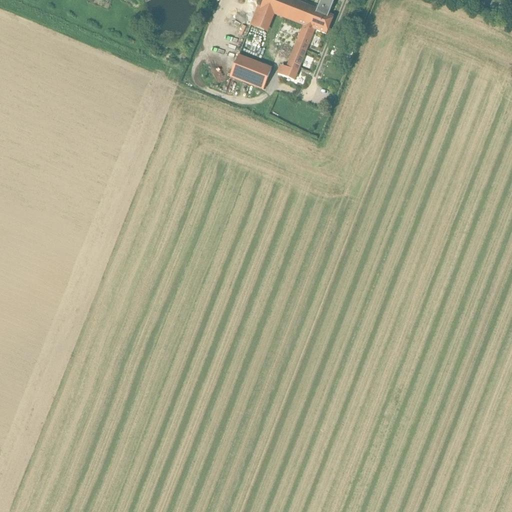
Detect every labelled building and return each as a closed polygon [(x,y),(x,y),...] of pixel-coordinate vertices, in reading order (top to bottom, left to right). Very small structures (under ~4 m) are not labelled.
[(295,2),(289,0),(264,0),(261,8),(272,12),(288,18),(295,2)] [(321,0),(318,11),(311,28),(314,29),(318,31),(326,35),(333,17),(328,15),(333,3),(325,0),(321,0)] [(318,11),(295,2),(288,18),(305,25),(311,28),(318,11)] [(261,8),(258,7),(251,26),(264,31),(272,12),(261,8)] [(305,25),(301,36),(310,40),(314,29),(311,28),(305,25)] [(310,40),(301,36),(288,69),(282,67),(279,74),(294,80),(310,40)] [(350,44),(335,38),(331,47),(346,53),(350,44)] [(271,70),(238,57),(230,77),(263,90),(271,70)]
